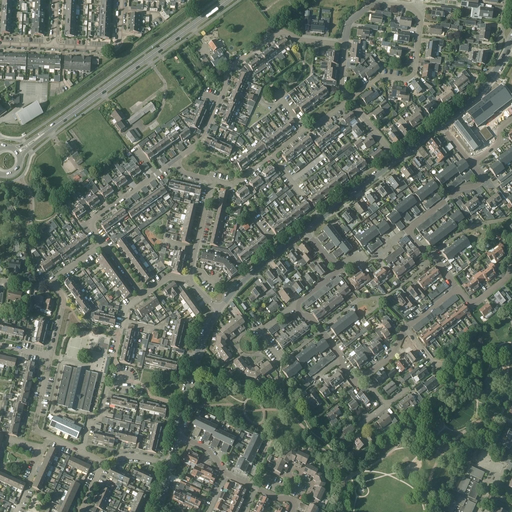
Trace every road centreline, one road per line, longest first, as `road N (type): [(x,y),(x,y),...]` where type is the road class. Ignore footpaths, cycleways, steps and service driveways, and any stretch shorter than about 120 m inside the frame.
road 1 (primary): [(19,153),(228,0)]
road 2 (residential): [(345,45),(275,35),(233,65),(201,140),(175,160)]
road 3 (residential): [(349,99),(380,76),(414,73),(420,23),(413,9),(377,3),(351,20),(345,45)]
road 4 (residential): [(212,180),(232,184),(349,99)]
road 5 (unclassified): [(176,435),(198,349),(218,309)]
road 6 (residential): [(175,160),(88,223),(103,243)]
